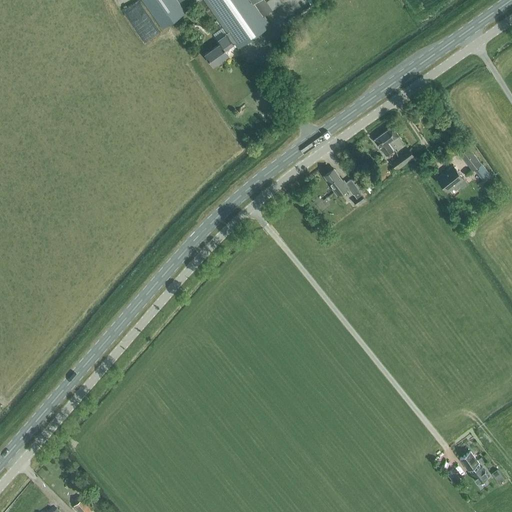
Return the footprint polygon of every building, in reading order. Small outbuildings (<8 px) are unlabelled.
[(142,0),(162,28),(184,12),(176,0),(142,0)] [(203,0),(226,32),(216,39),(219,43),(204,54),(212,65),(228,54),(224,49),(234,42),(237,48),(270,25),(263,15),(271,10),(263,0),(203,0)] [(385,154),(402,141),(391,125),(374,138),(385,154)] [(488,173),(480,163),(468,146),(459,153),(472,169),(478,165),(479,167),(475,171),(482,179),(483,178),(484,180),(488,177),(486,175),(488,173)] [(395,170),(414,157),(408,149),(390,163),(395,170)] [(462,188),(467,184),(465,181),(452,164),(436,177),(447,191),(453,186),(455,189),(460,185),(462,188)] [(356,197),(361,193),(359,190),(351,178),(345,182),(343,179),(342,180),(334,168),(324,175),(333,187),(332,187),(337,195),(348,187),(353,194),(354,194),(356,197)] [(361,193),(356,197),(352,199),(356,205),(365,199),(361,193)] [(470,450),(459,458),(468,470),(469,470),(471,473),(478,483),(488,475),(481,465),(480,465),(478,462),(479,462),(470,450)] [(450,478),(455,474),(450,469),(446,473),(450,478)] [(499,482),(504,479),(499,473),(495,476),(499,482)] [(79,511),(89,511),(92,510),(91,509),(96,505),(86,494),(74,505),(79,511)]
